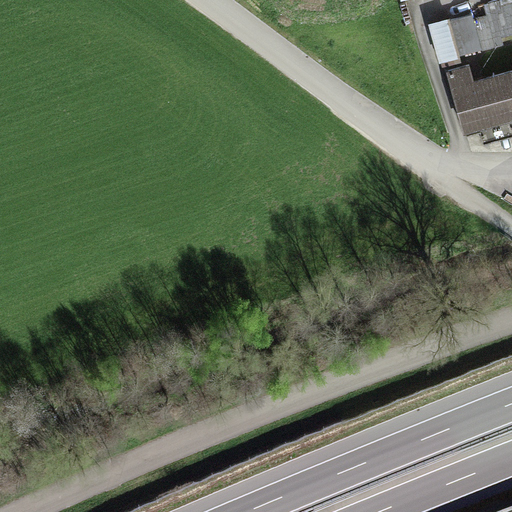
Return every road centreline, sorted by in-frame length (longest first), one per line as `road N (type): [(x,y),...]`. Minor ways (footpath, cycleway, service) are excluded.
road 1 (unclassified): [(33,511),(182,440),(511,320)]
road 2 (residential): [(204,0),(511,228)]
road 3 (motorway): [(511,403),(246,511)]
road 4 (motorway): [(379,511),(511,458)]
